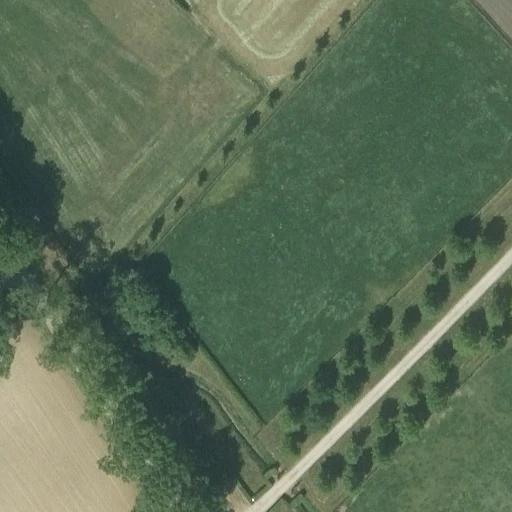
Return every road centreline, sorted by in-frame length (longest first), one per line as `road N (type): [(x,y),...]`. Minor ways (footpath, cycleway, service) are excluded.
road 1 (unknown): [(511,257),(253,511)]
road 2 (unclassified): [(188,511),(0,231)]
